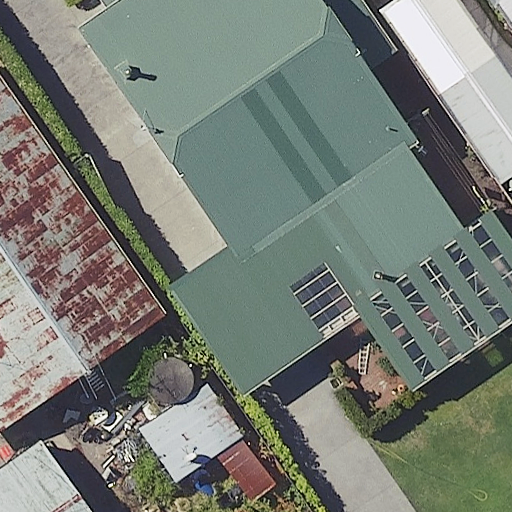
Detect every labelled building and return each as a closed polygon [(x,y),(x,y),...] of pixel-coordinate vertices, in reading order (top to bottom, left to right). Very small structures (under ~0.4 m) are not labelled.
[(393,379),(476,324),(467,310),(506,284),(356,60),(382,43),(353,0),(113,0),(118,7),(86,29),(297,344),(347,311),(393,379)] [(511,196),(511,56),(471,0),(403,0),(379,18),(509,198),(511,196)] [(511,0),(495,0),(511,24),(511,0)] [(59,177),(0,82),(0,429),(156,332),(59,177)] [(244,445),(211,388),(145,427),(178,483),(244,445)] [(0,511),(115,511),(61,431),(0,471),(0,511)]
